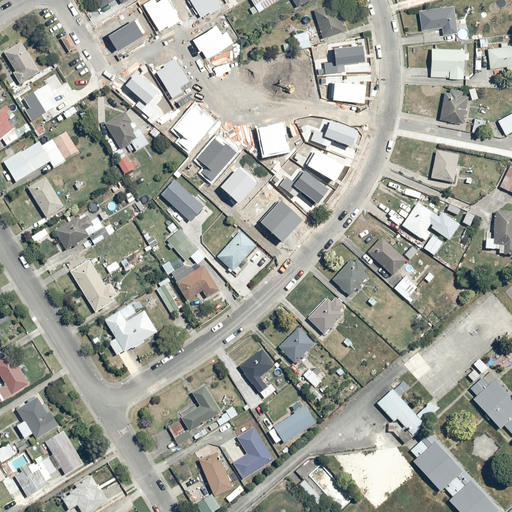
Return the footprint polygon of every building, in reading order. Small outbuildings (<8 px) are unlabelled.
[(95,0),(101,8),(114,0),(119,0),(123,4),(129,0),(95,0)] [(155,0),(151,0),(143,5),(159,31),(179,19),(167,0),(161,0),(157,3),(155,0)] [(189,0),(200,18),(209,12),(210,14),(221,8),(216,0),(189,0)] [(275,0),(249,0),(256,11),(275,0)] [(336,2),(313,10),(323,37),(345,31),(336,2)] [(456,6),(420,11),(423,30),(444,27),(445,35),(459,33),(456,6)] [(134,21),(109,37),(118,52),(144,36),(134,21)] [(222,35),(217,26),(193,40),(200,52),(202,51),(207,59),(234,43),(227,32),(222,35)] [(311,46),(308,31),(292,34),(295,49),(311,46)] [(68,36),(60,40),(68,52),(75,47),(68,36)] [(40,72),(21,42),(5,52),(16,71),(13,73),(21,84),(40,72)] [(365,62),(363,45),(334,49),(336,66),(365,62)] [(511,46),(490,49),(492,68),(508,67),(509,74),(511,73),(511,46)] [(466,49),(433,48),(431,77),(465,78),(466,49)] [(189,82),(174,58),(163,65),(164,67),(156,72),(173,98),(182,92),(179,87),(189,82)] [(159,91),(137,72),(125,85),(147,104),(159,91)] [(362,103),(363,85),(335,82),(333,100),(362,103)] [(47,85),(22,100),(28,109),(24,112),(30,122),(57,106),(51,96),(53,95),(47,85)] [(451,94),(446,91),(442,120),(465,125),(471,96),(464,95),(464,92),(452,90),(451,94)] [(15,116),(7,105),(0,110),(0,139),(14,128),(8,121),(15,116)] [(201,116),(192,108),(175,129),(183,136),(178,142),(189,150),(214,121),(204,113),(201,116)] [(126,111),(105,123),(122,150),(137,138),(128,124),(132,122),(126,111)] [(503,134),(511,129),(511,111),(496,120),(503,134)] [(330,120),(324,136),(353,147),(359,131),(330,120)] [(282,123),(258,128),(264,155),(288,150),(282,123)] [(224,147),(215,139),(197,158),(206,166),(200,173),(211,182),(237,153),(227,144),(224,147)] [(39,141),(3,161),(16,183),(51,160),(39,141)] [(317,150),(308,165),(334,181),(343,165),(317,150)] [(460,155),(438,151),(432,178),(456,183),(460,155)] [(511,165),(509,164),(498,186),(511,193),(511,165)] [(257,183),(239,167),(221,186),(239,203),(257,183)] [(329,189),(305,171),(294,185),(318,204),(329,189)] [(47,177),(28,188),(46,217),(63,205),(47,177)] [(203,208),(174,181),(161,195),(190,222),(203,208)] [(281,200),(261,222),(283,242),(303,220),(281,200)] [(440,218),(420,203),(404,226),(422,239),(430,227),(451,241),(461,226),(443,213),(440,218)] [(511,254),(511,212),(497,212),(496,245),(505,246),(505,254),(511,254)] [(78,217),(54,231),(67,250),(96,232),(87,217),(81,221),(78,217)] [(199,250),(201,249),(208,257),(219,248),(211,240),(213,238),(201,225),(188,236),(199,250)] [(197,250),(178,229),(164,241),(170,248),(172,246),(185,261),(197,250)] [(239,231),(217,255),(233,272),(257,245),(239,231)] [(442,242),(432,234),(422,248),(433,255),(442,242)] [(382,238),(369,253),(394,276),(409,261),(382,238)] [(90,260),(71,271),(95,312),(114,301),(113,298),(117,296),(110,284),(107,287),(90,260)] [(355,265),(351,260),(334,280),(352,297),(370,277),(366,274),(369,270),(358,261),(355,265)] [(203,266),(176,282),(186,301),(203,291),(207,298),(219,290),(203,266)] [(413,290),(417,287),(425,279),(428,282),(435,275),(427,267),(412,281),(405,274),(392,287),(404,299),(408,303),(411,301),(412,302),(419,296),(413,290)] [(169,281),(156,288),(170,313),(183,305),(169,281)] [(328,299),(309,319),(326,334),(345,315),(342,312),(346,307),(337,299),(334,303),(328,299)] [(136,302),(104,320),(125,352),(158,332),(145,311),(142,312),(136,302)] [(316,345),(299,328),(279,347),(297,364),(316,345)] [(277,366),(263,350),(240,366),(261,394),(269,388),(262,378),(277,366)] [(31,385),(12,354),(0,361),(0,373),(7,386),(0,390),(0,398),(2,403),(31,385)] [(485,368),(479,360),(473,364),(480,372),(485,368)] [(299,378),(302,381),(309,388),(306,390),(309,393),(322,381),(321,379),(325,375),(314,363),(299,378)] [(471,383),(480,375),(474,368),(465,376),(471,383)] [(511,385),(497,368),(476,387),(506,421),(511,415),(511,385)] [(426,412),(396,377),(380,391),(411,426),(426,412)] [(183,419),(192,433),(223,413),(207,386),(194,393),(201,407),(183,419)] [(39,398),(18,411),(25,422),(19,426),(26,439),(33,435),(37,440),(61,426),(51,412),(49,414),(39,398)] [(308,406),(274,426),(286,445),(319,424),(308,406)] [(255,428),(239,437),(248,454),(234,463),(243,480),(275,461),(255,428)] [(464,461),(437,430),(415,450),(443,480),(464,461)] [(85,464),(65,431),(46,443),(66,475),(85,464)] [(14,453),(9,443),(0,448),(0,459),(2,463),(16,455),(14,453)] [(236,490),(220,453),(201,461),(216,498),(236,490)] [(338,511),(353,499),(320,464),(298,484),(316,504),(323,511),(338,511)] [(24,471),(15,477),(30,498),(50,485),(40,470),(28,477),(24,471)] [(482,511),(496,500),(471,472),(449,491),(468,511),(482,511)] [(100,487),(93,476),(78,486),(78,489),(71,493),(73,496),(64,500),(71,511),(79,506),(82,511),(92,511),(108,503),(101,490),(97,492),(96,489),(100,487)] [(210,511),(218,507),(210,494),(194,504),(199,511),(210,511)]
